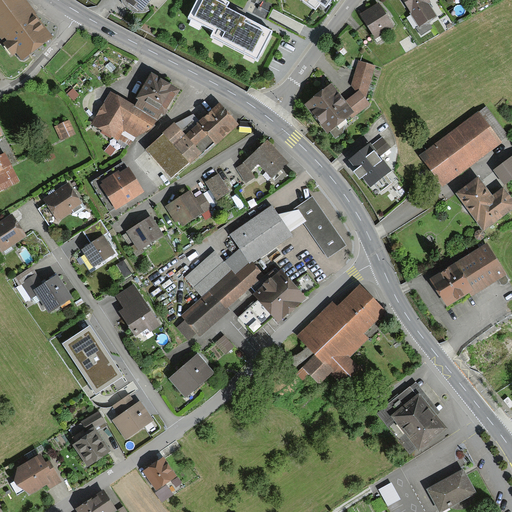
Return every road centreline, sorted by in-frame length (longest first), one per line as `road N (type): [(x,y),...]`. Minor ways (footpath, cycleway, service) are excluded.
road 1 (residential): [(27,205),(176,432)]
road 2 (unclassified): [(378,258),(305,311),(228,392),(176,432)]
road 3 (tertiary): [(267,117),(76,11)]
road 4 (tertiary): [(501,437),(408,317),(378,258)]
road 5 (unknown): [(484,414),(336,511)]
road 6 (residential): [(129,214),(276,123)]
road 7 (tertiary): [(378,258),(336,183),(276,123)]
road 8 (unclassified): [(176,432),(52,511)]
road 9 (residential): [(351,0),(267,117)]
